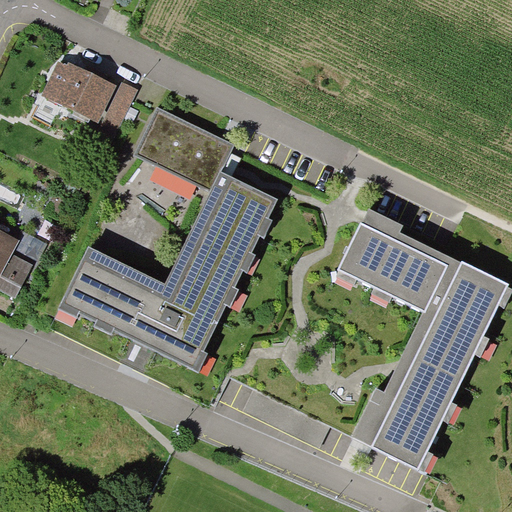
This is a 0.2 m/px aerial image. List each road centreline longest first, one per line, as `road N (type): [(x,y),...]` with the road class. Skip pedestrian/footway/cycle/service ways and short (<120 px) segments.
road 1 (residential): [(19,0),(465,207)]
road 2 (residential): [(0,336),(397,511)]
